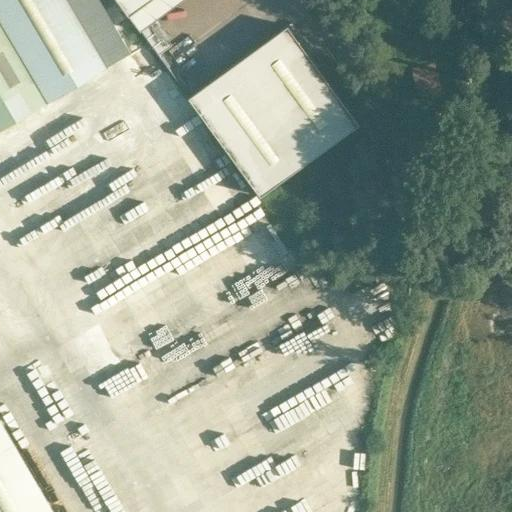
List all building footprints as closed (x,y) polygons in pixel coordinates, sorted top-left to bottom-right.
[(0,0),(0,130),(107,68),(66,0),(0,0)] [(116,0),(140,32),(183,0),(116,0)] [(358,124),(287,25),(189,95),(261,194),(358,124)] [(329,58),(321,65),(350,104),(358,98),(329,58)] [(436,68),(413,73),(417,95),(440,90),(436,68)] [(0,511),(53,511),(0,419),(0,511)]
